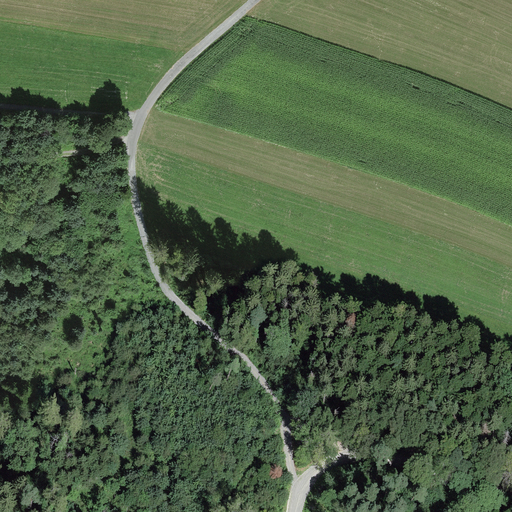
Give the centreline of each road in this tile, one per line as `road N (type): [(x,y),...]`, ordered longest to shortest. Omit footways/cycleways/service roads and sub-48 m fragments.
road 1 (track): [(251,0),(166,78),(131,140),(140,229),(170,296),(256,371),(283,414),(296,502)]
road 2 (track): [(295,511),(314,470),(359,454),(511,493)]
road 3 (track): [(137,119),(0,103)]
road 4 (track): [(131,140),(0,154)]
